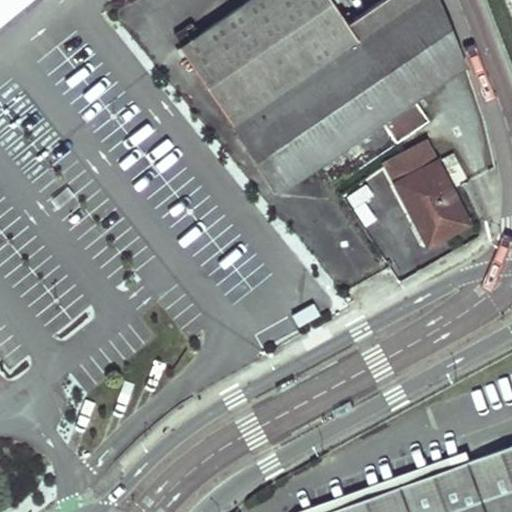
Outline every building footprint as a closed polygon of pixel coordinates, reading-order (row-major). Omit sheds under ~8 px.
[(0,0),(0,24),(11,16),(29,0),(0,0)] [(333,0),(249,0),(202,32),(193,22),(176,33),(183,44),(181,45),(235,125),(282,193),(384,123),(396,143),(430,120),(417,100),(462,69),(467,66),(440,0),(382,0),(349,23),(333,0)] [(427,142),(389,162),(392,169),(398,182),(414,213),(425,208),(430,216),(426,218),(436,240),(469,224),(427,142)] [(392,169),(383,174),(389,186),(398,182),(392,169)] [(324,298),(306,310),(314,322),(332,309),(324,298)] [(511,511),(511,444),(469,460),(326,511),(297,511),(511,511)] [(297,511),(326,511),(469,460),(466,450),(297,511)]
